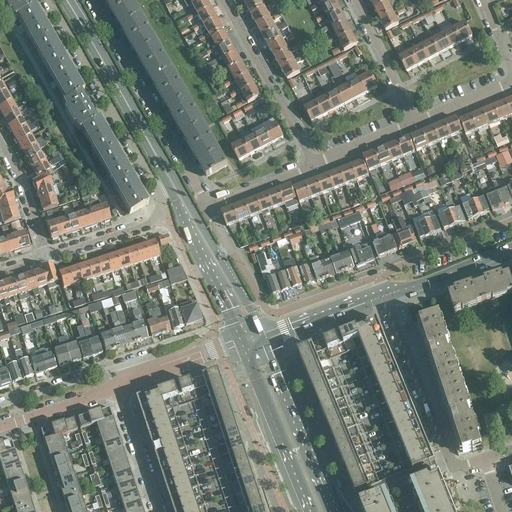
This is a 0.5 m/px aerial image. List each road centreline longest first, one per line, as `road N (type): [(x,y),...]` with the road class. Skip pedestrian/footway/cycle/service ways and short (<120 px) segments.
road 1 (residential): [(207,208),(92,0)]
road 2 (residential): [(46,0),(156,190)]
road 3 (residential): [(347,362),(395,485),(452,468)]
road 4 (secondary): [(335,511),(261,336)]
road 5 (residential): [(313,165),(223,0)]
road 6 (residential): [(452,468),(382,295)]
road 7 (secondary): [(242,343),(310,511)]
road 8 (secondary): [(172,196),(242,343)]
road 9 (secondary): [(146,139),(65,0)]
road 10 (residential): [(156,190),(161,205),(151,223),(45,258)]
road 11 (secondary): [(223,263),(146,139)]
road 12 (residential): [(353,0),(415,124)]
road 13 (tertiary): [(382,295),(511,247)]
road 14 (residential): [(117,386),(242,343)]
road 15 (residential): [(158,511),(117,386)]
road 16 (residential): [(0,138),(21,175),(45,258)]
road 17 (tertiary): [(261,336),(382,295)]
road 18 (residential): [(0,426),(117,386)]
